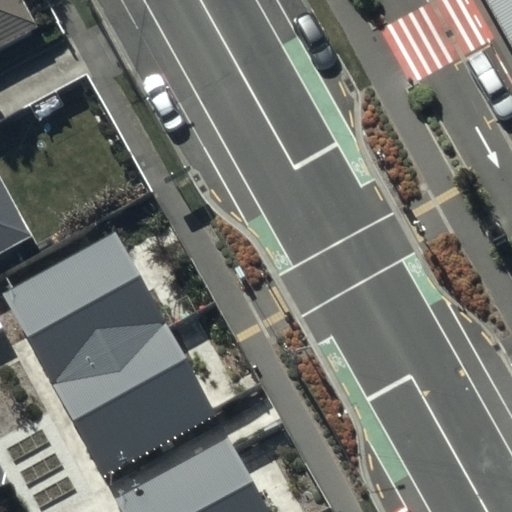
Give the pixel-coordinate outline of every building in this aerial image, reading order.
[(22,0),(0,0),(0,61),(44,38),(22,0)] [(511,0),(486,0),(511,47),(511,0)] [(0,281),(34,263),(4,207),(0,209),(0,281)] [(112,474),(213,419),(167,336),(120,250),(20,304),(112,474)] [(128,511),(267,511),(234,449),(126,507),(128,511)] [(0,508),(15,500),(0,473),(0,508)]
